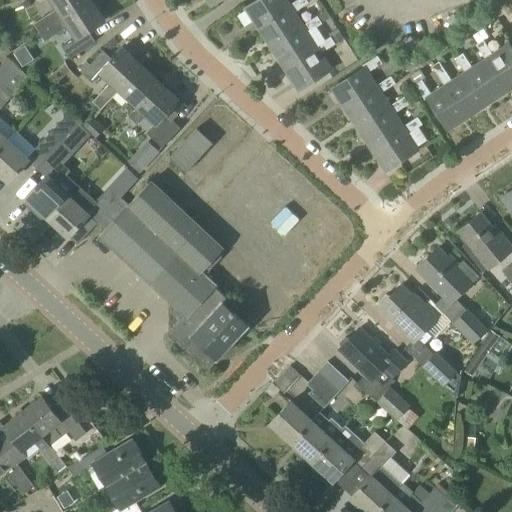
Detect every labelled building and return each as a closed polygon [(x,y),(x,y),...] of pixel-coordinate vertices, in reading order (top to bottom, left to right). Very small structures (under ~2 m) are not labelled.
[(33,24),(38,33),(90,0),(34,0),(38,6),(46,0),(49,0),(56,9),(42,18),(33,24)] [(90,0),(38,33),(44,42),(67,27),(75,38),(61,47),(69,59),(95,42),(89,32),(105,22),(90,0)] [(260,0),(244,11),(257,31),(290,11),(287,6),(283,0),(260,0)] [(290,11),(257,31),(271,52),(303,31),(300,27),(292,14),(308,3),(313,0),(297,0),(287,6),(290,11)] [(303,31),(271,52),(284,72),(316,52),(313,47),(305,34),(321,24),(330,19),(325,11),(317,17),(300,27),(303,31)] [(337,34),(331,38),(335,45),(342,41),(337,34)] [(316,52),(284,72),(297,93),(329,72),(318,55),(334,45),(329,38),(322,42),(313,47),(316,52)] [(477,44),(508,91),(511,88),(511,52),(506,44),(492,54),(483,40),(477,44)] [(488,105),(508,91),(477,44),(475,45),(484,59),(471,68),(462,54),(456,57),(466,71),(488,105)] [(100,110),(140,66),(122,49),(112,59),(102,51),(81,74),(91,83),(99,75),(109,84),(92,102),(100,110)] [(363,69),(330,90),(343,111),(377,89),(375,86),(367,73),(381,64),(377,56),(362,66),(363,69)] [(0,87),(18,68),(7,58),(0,65),(0,87)] [(438,62),(431,66),(444,86),(445,85),(468,118),(488,105),(466,71),(464,72),(451,81),(438,62)] [(135,108),(158,83),(140,66),(100,110),(107,103),(117,92),(135,108)] [(0,147),(6,142),(15,131),(0,117),(0,109),(28,78),(18,68),(0,87),(0,147)] [(417,71),(409,77),(413,83),(414,85),(415,84),(421,80),(422,80),(421,77),(417,71)] [(377,89),(343,111),(357,132),(390,110),(388,107),(380,94),(395,84),(390,77),(375,86),(377,89)] [(415,84),(414,85),(424,100),(425,99),(447,132),(468,118),(445,85),(444,86),(431,94),(422,80),(421,80),(415,84)] [(158,83),(135,108),(127,117),(137,125),(144,116),(153,125),(145,133),(156,143),(161,148),(180,129),(174,123),(186,109),(177,101),(178,101),(158,83)] [(370,152),(404,130),(402,127),(393,114),(408,104),(409,105),(416,101),(412,95),(390,110),(357,132),(370,152)] [(404,130),(370,152),(384,173),(417,150),(407,134),(422,125),(417,118),(402,127),(404,130)] [(83,129),(89,134),(94,139),(103,130),(92,120),(83,129)] [(185,173),(212,144),(196,128),(169,158),(185,173)] [(15,131),(6,142),(0,147),(0,178),(6,184),(27,161),(35,169),(60,142),(49,133),(35,149),(15,131)] [(45,177),(24,200),(45,219),(66,197),(47,179),(71,153),(70,151),(60,142),(35,169),(45,177)] [(238,308),(214,287),(216,285),(202,272),(224,248),(151,180),(143,189),(136,182),(120,199),(96,224),(103,231),(97,238),(169,303),(167,336),(171,340),(206,372),(217,359),(248,326),(245,323),(234,313),(238,308)] [(66,197),(45,219),(66,239),(67,238),(87,217),(96,224),(120,199),(109,188),(91,207),(86,202),(90,198),(76,186),(66,197)] [(511,189),(500,198),(511,214),(511,189)] [(496,235),(480,215),(458,232),(487,270),(511,250),(511,248),(499,232),(496,235)] [(455,268),(437,249),(416,270),(442,296),(434,305),(442,314),(473,344),(487,330),(467,309),(466,310),(454,299),(471,282),(472,284),(479,277),(462,261),(455,268)] [(382,305),(378,309),(410,341),(417,347),(421,342),(430,333),(434,337),(443,327),(436,320),(442,314),(434,305),(433,306),(427,301),(421,306),(401,286),(390,297),(386,294),(378,302),(382,305)] [(340,348),(339,350),(365,375),(370,380),(373,377),(382,367),(392,377),(393,378),(408,362),(394,349),(387,356),(359,329),(349,339),(348,339),(344,338),(339,343),(340,347),(340,348)] [(472,377),(499,337),(490,330),(462,371),(472,377)] [(442,387),(445,385),(456,373),(457,372),(436,352),(433,354),(422,365),(421,367),(442,387)] [(338,393),(349,381),(327,362),(317,373),(338,393)] [(493,371),(498,375),(504,366),(499,363),(493,371)] [(278,389),(283,394),(300,375),(289,366),(272,384),(278,389)] [(324,408),(338,393),(317,373),(306,384),(312,390),(308,394),(324,408)] [(390,388),(388,389),(387,390),(376,402),(397,421),(397,420),(407,430),(418,417),(408,408),(410,406),(390,388)] [(40,396),(21,411),(49,447),(68,432),(76,441),(86,433),(61,401),(49,409),(40,396)] [(311,422),(310,421),(292,404),(290,402),(270,424),(290,443),(311,422)] [(459,405),(456,411),(464,415),(467,409),(459,405)] [(10,437),(0,445),(18,465),(27,457),(25,455),(22,450),(34,442),(42,452),(49,447),(48,446),(21,411),(2,426),(10,437)] [(331,441),(340,431),(342,429),(330,418),(328,420),(319,412),(310,421),(311,422),(290,443),(311,462),(331,441)] [(360,468),(385,442),(374,432),(364,444),(353,434),(348,439),(340,431),(331,441),(311,462),(321,471),(317,475),(328,485),(331,481),(332,482),(352,460),(360,468)] [(475,437),(465,437),(465,447),(474,447),(475,437)] [(106,485),(145,462),(131,440),(107,455),(102,446),(67,467),(74,477),(94,465),(106,485)] [(369,477),(349,498),(364,511),(375,511),(391,496),(402,484),(382,467),(396,452),(394,451),(385,443),(385,442),(361,469),(369,477)] [(18,465),(0,445),(0,444),(0,474),(4,471),(22,495),(34,486),(18,465)] [(133,511),(139,508),(134,500),(158,485),(145,462),(106,485),(119,508),(111,511),(133,511)] [(391,496),(375,511),(431,511),(446,497),(435,487),(421,502),(411,494),(401,505),(391,496)] [(64,509),(74,503),(67,490),(56,497),(64,509)] [(452,511),(456,507),(446,497),(431,511),(452,511)] [(174,511),(168,502),(151,511),(141,511),(139,508),(133,511),(174,511)]
